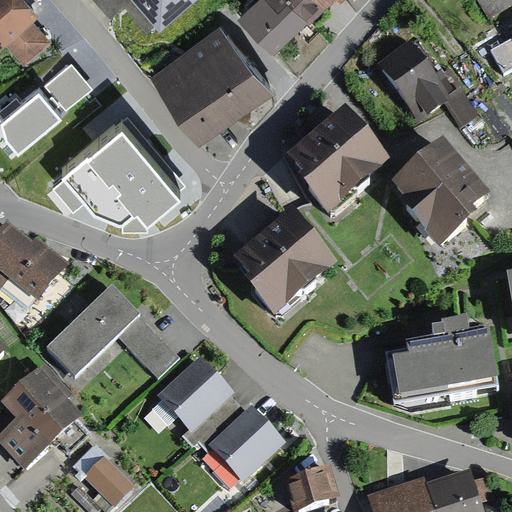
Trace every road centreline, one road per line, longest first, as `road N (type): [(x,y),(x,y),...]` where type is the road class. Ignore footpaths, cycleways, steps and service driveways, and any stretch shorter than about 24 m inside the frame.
road 1 (residential): [(511,470),(328,417),(237,347),(164,270)]
road 2 (residential): [(230,191),(64,0)]
road 3 (residential): [(383,0),(230,191)]
road 4 (residential): [(164,270),(0,206)]
